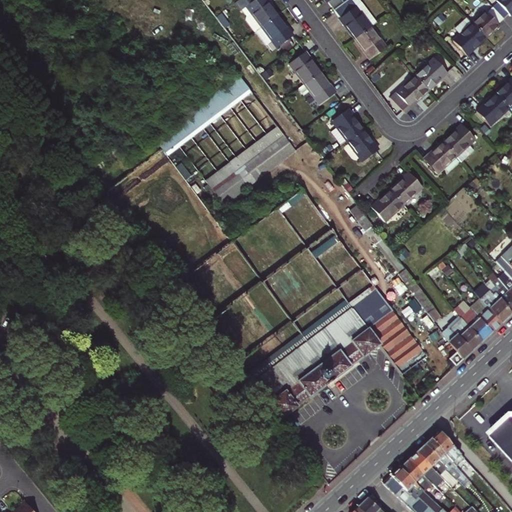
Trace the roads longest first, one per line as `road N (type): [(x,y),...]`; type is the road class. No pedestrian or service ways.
road 1 (residential): [(295,0),(397,131),(425,126),(511,45)]
road 2 (primary): [(511,340),(363,475)]
